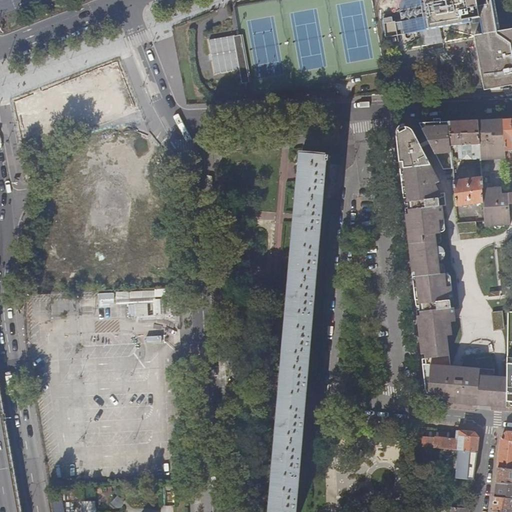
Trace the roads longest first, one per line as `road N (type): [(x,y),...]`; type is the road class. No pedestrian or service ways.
road 1 (trunk): [(35,511),(11,383),(1,213)]
road 2 (residential): [(207,393),(196,169),(179,121)]
road 3 (residential): [(404,409),(376,179),(367,160)]
road 4 (residential): [(367,160),(349,184),(329,402)]
road 5 (residential): [(179,121),(363,108)]
road 6 (residential): [(363,108),(511,102)]
road 7 (primary): [(0,48),(125,0)]
road 8 (residential): [(125,0),(179,121)]
road 9 (residential): [(207,393),(329,402)]
